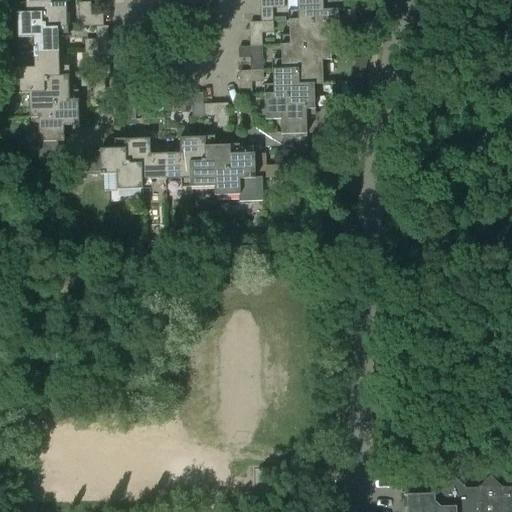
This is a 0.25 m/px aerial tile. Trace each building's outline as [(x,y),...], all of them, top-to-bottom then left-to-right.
[(24,0),(25,13),(42,13),(42,28),(58,27),(58,28),(67,28),(66,0),(24,0)] [(297,0),(298,20),(298,21),(313,20),(313,37),(330,36),(339,36),(339,10),(344,10),(343,0),(297,0)] [(78,3),(79,15),(91,15),(91,3),(78,3)] [(273,22),(273,9),(260,9),(260,12),(261,22),(273,22)] [(33,39),(33,53),(59,52),(58,28),(58,27),(42,28),(42,13),(25,13),(16,13),(17,39),(33,39)] [(95,27),(103,26),(102,15),(91,15),(79,15),(79,27),(95,27)] [(289,21),(289,45),(290,46),(305,45),(305,60),(323,60),(323,61),(331,60),(330,36),(313,37),(313,20),(298,21),(298,20),(289,21)] [(95,27),(96,40),(109,39),(108,27),(103,26),(95,27)] [(250,34),(250,47),(262,47),(262,34),(250,34)] [(280,45),(281,70),(281,71),(296,70),(296,85),(315,85),(323,85),(323,61),(323,60),(305,60),(305,45),(290,46),(289,45),(280,45)] [(19,95),(28,94),(44,93),(44,77),(60,77),(60,76),(59,52),(33,53),(34,69),(18,69),(19,95)] [(250,59),(251,71),(263,71),(263,59),(250,59)] [(96,63),(97,75),(110,75),(109,62),(96,63)] [(272,70),(273,94),(273,95),(289,94),(290,110),(306,110),(315,110),(315,85),(296,85),(296,70),(281,71),(281,70),(272,70)] [(28,119),(38,118),(53,117),(52,101),(69,101),(69,100),(68,76),(60,76),(60,77),(44,77),(44,93),(28,94),(28,119)] [(239,84),(240,96),(252,96),(252,83),(239,84)] [(106,100),(106,87),(92,88),(93,100),(106,100)] [(273,95),(273,94),(264,95),(265,121),(281,120),(281,136),(307,135),(306,110),(290,110),(289,94),(273,95)] [(179,95),(179,107),(192,107),(191,95),(179,95)] [(134,96),(135,108),(148,108),(147,96),(134,96)] [(38,118),(38,143),(64,142),(63,126),(79,126),(78,100),(69,100),(69,101),(52,101),(53,117),(38,118)] [(204,105),(204,118),(217,117),(216,105),(204,105)] [(148,116),(148,108),(139,108),(139,117),(148,116)] [(166,180),(189,179),(190,179),(189,164),(205,163),(204,146),(205,146),(205,138),(179,138),(180,154),(165,154),(166,180)] [(141,181),(142,181),(166,180),(165,154),(150,155),(149,139),(124,140),(124,149),(125,149),(125,164),(141,164),(141,181)] [(189,188),(214,187),(215,187),(214,171),(230,171),(229,155),(230,155),(229,146),(205,146),(204,146),(205,163),(189,164),(190,179),(189,179),(189,188)] [(295,147),(295,159),(308,159),(307,147),(295,147)] [(142,190),(142,181),(141,181),(141,164),(125,164),(125,149),(124,149),(100,150),(100,151),(101,175),(116,175),(116,190),(142,190)] [(101,175),(100,151),(88,152),(88,163),(88,176),(101,175)] [(39,154),(39,167),(51,167),(51,154),(39,154)] [(239,196),(239,202),(263,202),(262,178),(255,178),(254,154),(230,155),(229,155),(230,171),(214,171),(215,187),(214,187),(214,196),(239,196)] [(76,163),(76,176),(88,176),(88,163),(76,163)] [(266,167),(267,179),(279,179),(279,166),(266,167)] [(60,491),(163,489),(162,433),(60,434),(60,437),(53,437),(53,421),(43,421),(44,468),(60,467),(60,491)] [(511,511),(511,487),(502,488),(490,476),(478,489),(478,511),(511,511)] [(442,490),(433,490),(434,502),(439,507),(452,507),(452,511),(478,511),(478,489),(466,489),(454,477),(442,490)] [(452,511),(452,507),(439,507),(434,502),(408,502),(408,511),(452,511)]
